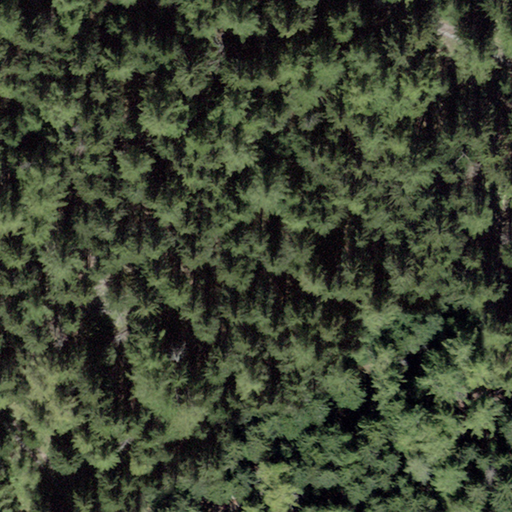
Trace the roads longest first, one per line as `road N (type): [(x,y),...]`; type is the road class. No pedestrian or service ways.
road 1 (track): [(0,413),(56,466),(88,511)]
road 2 (track): [(395,0),(511,54)]
